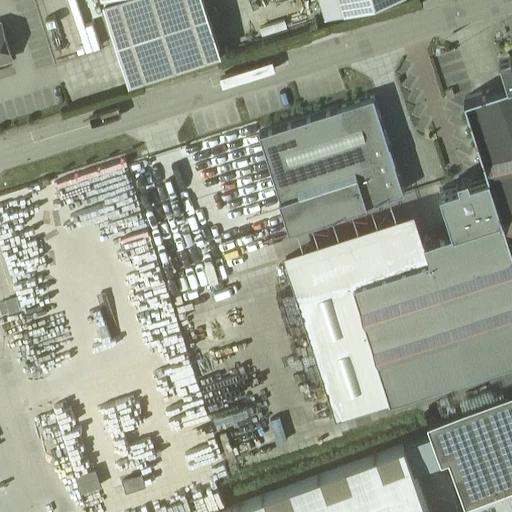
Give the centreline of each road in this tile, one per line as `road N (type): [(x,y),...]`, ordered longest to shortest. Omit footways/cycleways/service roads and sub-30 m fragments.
road 1 (unclassified): [(511,1),(0,160)]
road 2 (unknown): [(371,45),(416,176),(419,191),(410,201),(238,253),(225,250),(174,105)]
road 3 (unknown): [(89,482),(42,346)]
